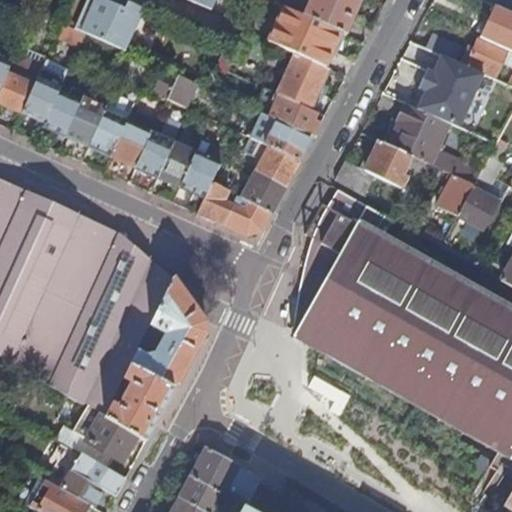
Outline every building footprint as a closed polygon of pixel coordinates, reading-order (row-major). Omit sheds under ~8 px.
[(67,21),(65,25),(85,34),(122,51),(125,52),(144,10),(129,3),(125,11),(101,0),(88,0),(77,25),(67,21)] [(334,55),(343,35),(305,18),(265,1),(263,0),(254,0),(253,4),(273,12),(267,25),(275,28),(268,43),(295,55),(326,69),(333,54),(334,55)] [(343,35),(346,36),(362,0),(263,0),(265,1),(265,0),(312,0),(305,18),(343,35)] [(511,14),(511,0),(478,0),(494,7),(511,14)] [(511,14),(494,7),(479,38),(511,52),(511,14)] [(63,24),(57,37),(79,47),(85,34),(65,25),(63,24)] [(221,31),(216,41),(239,51),(243,40),(221,31)] [(432,35),(426,48),(453,61),(459,47),(432,35)] [(511,86),(511,52),(479,38),(474,50),(468,63),(467,65),(494,78),(501,62),(510,66),(511,61),(511,76),(507,85),(511,86)] [(454,84),(464,66),(453,61),(426,48),(410,41),(399,60),(454,84)] [(47,60),(19,47),(10,67),(9,69),(0,89),(0,104),(23,114),(38,79),(47,60)] [(469,48),(463,61),(468,63),(474,50),(469,48)] [(295,55),(276,95),(296,104),(324,117),(330,106),(334,100),(320,94),(331,71),(326,69),(295,55)] [(4,59),(0,57),(0,89),(9,69),(0,65),(4,59)] [(229,73),(234,75),(237,69),(231,67),(229,73)] [(38,79),(23,114),(44,124),(59,92),(67,73),(55,69),(48,84),(38,79)] [(165,70),(154,94),(168,100),(179,77),(165,70)] [(485,123),(475,119),(472,125),(442,111),(445,105),(447,99),(391,74),(381,93),(407,105),(449,124),(495,146),(511,114),(511,86),(507,85),(506,84),(485,123)] [(168,100),(187,109),(197,85),(179,77),(168,100)] [(81,102),(85,94),(72,88),(68,96),(59,92),(44,124),(43,126),(65,136),(81,102)] [(105,113),(127,122),(135,104),(113,95),(105,113)] [(82,163),(90,147),(105,113),(81,102),(65,136),(76,141),(69,155),(72,157),(72,158),(82,163)] [(324,117),(296,104),(286,125),(313,137),(319,128),(324,117)] [(449,124),(407,105),(388,145),(412,157),(448,174),(473,186),(475,183),(476,180),(481,171),(437,150),(449,124)] [(472,125),(475,119),(445,105),(442,111),(472,125)] [(105,113),(90,147),(111,157),(127,122),(105,113)] [(251,139),(252,139),(300,162),(305,152),(313,137),(286,125),(263,114),(251,139)] [(174,143),(181,127),(167,121),(161,136),(160,137),(174,143)] [(127,163),(136,167),(152,133),(127,122),(111,157),(104,172),(115,177),(124,181),(129,170),(125,168),(127,163)] [(160,137),(161,136),(153,132),(152,133),(136,167),(142,170),(135,186),(142,189),(151,193),(158,177),(174,143),(160,137)] [(294,173),(300,162),(252,139),(249,145),(266,153),(256,173),(286,188),(294,173)] [(388,145),(378,141),(363,170),(344,160),(342,164),(333,180),(362,196),(374,175),(401,189),(407,177),(403,175),(412,157),(388,145)] [(158,177),(180,188),(196,153),(174,143),(158,177)] [(481,171),(476,180),(487,186),(503,155),(493,150),(481,171)] [(212,182),(221,164),(196,153),(180,188),(205,199),(212,182)] [(286,188),(256,173),(242,198),(250,202),(272,214),(278,202),(286,188)] [(473,186),(448,174),(446,179),(450,181),(436,206),(457,216),(473,186)] [(0,356),(89,409),(106,418),(112,405),(125,379),(131,366),(138,353),(140,348),(148,331),(150,326),(154,318),(173,280),(119,234),(13,186),(0,180),(0,356)] [(226,227),(236,205),(239,196),(212,182),(205,199),(198,214),(226,227)] [(457,216),(483,231),(499,202),(478,191),(480,186),(475,183),(473,186),(457,216)] [(336,189),(319,217),(321,218),(313,231),(312,236),(310,248),(307,262),(302,300),(300,325),(299,324),(297,327),(303,331),(301,337),(497,454),(511,462),(511,459),(511,310),(391,239),(399,224),(336,189)] [(262,232),(272,214),(250,202),(246,210),(236,205),(226,227),(240,233),(246,236),(262,232)] [(321,218),(319,217),(315,214),(305,232),(312,236),(313,231),(321,218)] [(511,235),(507,245),(511,248),(511,260),(500,281),(511,288),(511,235)] [(154,318),(150,326),(167,335),(156,355),(147,357),(138,353),(131,366),(175,390),(193,357),(204,337),(204,322),(173,280),(154,318)] [(153,334),(148,331),(140,348),(145,351),(153,334)] [(363,390),(311,359),(306,368),(358,399),(363,390)] [(119,408),(112,405),(106,418),(107,420),(139,439),(146,443),(156,424),(175,390),(131,366),(125,379),(133,384),(129,391),(125,389),(122,394),(126,397),(119,408)] [(64,428),(57,439),(61,442),(108,469),(114,458),(124,464),(139,439),(107,420),(106,418),(89,409),(74,434),(64,428)] [(89,506),(93,508),(104,491),(116,498),(126,480),(108,469),(61,442),(52,459),(57,462),(46,481),(89,506)] [(224,496),(240,467),(207,447),(190,477),(224,496)] [(511,462),(497,454),(489,468),(494,471),(481,493),(490,498),(503,475),(511,462)] [(511,459),(511,462),(503,475),(511,479),(511,459)] [(241,479),(230,499),(243,506),(244,506),(259,479),(245,470),(243,474),(240,472),(237,477),(241,479)] [(215,511),(224,496),(190,477),(179,498),(205,511),(215,511)] [(46,481),(41,478),(26,505),(36,511),(48,491),(42,487),(46,481)] [(48,491),(36,511),(37,511),(85,511),(89,506),(46,481),(42,487),(48,491)] [(205,511),(179,498),(164,490),(160,497),(157,503),(172,511),(170,511),(205,511)]
